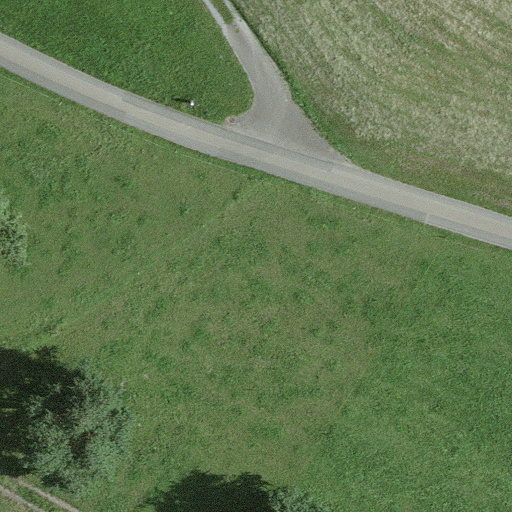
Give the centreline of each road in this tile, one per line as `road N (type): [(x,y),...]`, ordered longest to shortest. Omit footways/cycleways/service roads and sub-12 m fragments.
road 1 (unclassified): [(0,47),(178,126),(511,234)]
road 2 (track): [(222,0),(273,91),(280,158)]
